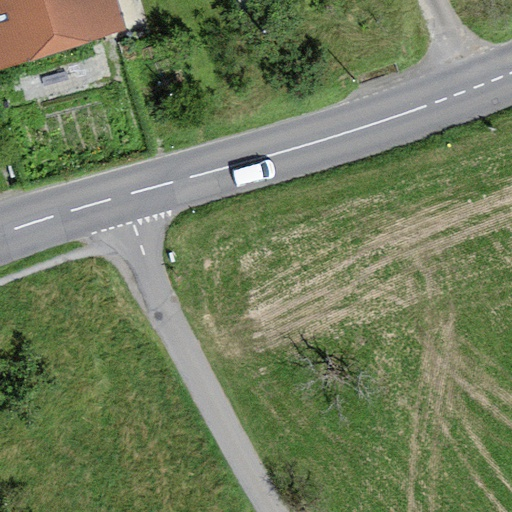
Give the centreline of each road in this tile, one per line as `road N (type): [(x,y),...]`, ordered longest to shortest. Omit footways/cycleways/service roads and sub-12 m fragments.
road 1 (tertiary): [(511,72),(345,133),(125,195)]
road 2 (unclassified): [(125,195),(173,337),(275,511)]
road 3 (tertiary): [(125,195),(0,234)]
